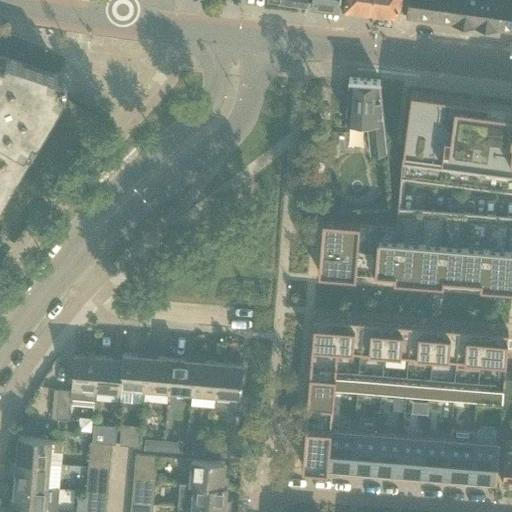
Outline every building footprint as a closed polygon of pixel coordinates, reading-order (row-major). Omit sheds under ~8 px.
[(342,0),(341,5),(396,13),(398,0),(342,0)] [(407,0),(405,14),(428,17),(429,0),(407,0)] [(429,0),(428,17),(450,20),(452,0),(429,0)] [(452,0),(450,20),(473,23),(475,0),(452,0)] [(475,0),(473,23),(495,27),(499,0),(475,0)] [(511,0),(499,0),(495,27),(511,28),(511,0)] [(0,139),(29,156),(65,94),(59,90),(57,87),(55,82),(57,75),(0,56),(0,139)] [(348,87),(346,121),(366,122),(369,150),(385,150),(383,133),(382,133),(383,123),(381,101),(381,98),(380,95),(379,81),(379,80),(350,77),(349,77),(348,87)] [(407,115),(401,158),(509,173),(510,164),(511,164),(511,109),(486,106),(487,100),(484,100),(472,98),(410,90),(408,105),(416,106),(414,116),(407,115)] [(0,205),(12,185),(17,188),(19,183),(22,179),(17,176),(29,156),(0,139),(0,205)] [(339,181),(338,203),(352,203),(353,201),(349,201),(350,182),(339,181)] [(322,218),(320,247),(346,249),(348,231),(368,233),(369,222),(322,218)] [(320,247),(318,271),(366,275),(366,274),(365,274),(368,233),(348,231),(346,249),(320,247)] [(371,274),(371,276),(374,276),(396,278),(399,237),(377,235),(374,275),(371,274)] [(399,237),(396,278),(418,280),(420,258),(421,241),(411,241),(411,238),(399,237)] [(420,258),(418,280),(440,281),(443,241),(433,240),(433,242),(421,241),(420,258)] [(443,241),(440,281),(461,283),(463,261),(464,247),(464,245),(453,244),(453,242),(443,241)] [(463,261),(461,283),(482,285),(486,244),(475,243),(475,246),(464,245),(464,247),(463,261)] [(486,244),(482,285),(504,287),(506,264),(507,250),(507,248),(496,248),(496,245),(486,244)] [(314,315),(309,371),(311,371),(311,370),(336,372),(337,353),(340,317),(314,315)] [(340,317),(337,353),(360,354),(360,350),(363,319),(340,317)] [(363,319),(360,350),(384,352),(387,321),(363,319)] [(384,352),(384,356),(408,358),(408,354),(410,323),(402,322),(387,321),(384,352)] [(410,323),(408,354),(432,355),(434,325),(410,323)] [(432,355),(432,360),(455,362),(458,327),(434,325),(432,355)] [(455,362),(455,367),(479,369),(479,364),(482,329),(458,327),(455,362)] [(482,329),(479,364),(505,366),(506,349),(508,331),(482,329)] [(94,400),(95,389),(98,355),(74,353),(70,390),(58,389),(55,419),(69,420),(71,398),(94,400)] [(121,357),(98,355),(95,389),(119,391),(122,353),(121,357)] [(146,355),(122,353),(119,391),(118,401),(143,403),(144,389),(146,355)] [(170,357),(146,355),(144,389),(167,391),(170,357)] [(194,359),(170,357),(167,391),(191,393),(194,359)] [(218,361),(194,359),(191,393),(215,395),(218,361)] [(243,363),(218,361),(215,395),(214,407),(228,408),(227,413),(244,414),(246,396),(240,395),(243,363)] [(308,388),(305,425),(329,427),(331,427),(334,390),(335,378),(310,376),(310,388),(308,388)] [(335,378),(334,390),(341,391),(342,379),(335,378)] [(342,379),(341,391),(349,392),(350,379),(342,379)] [(350,379),(349,392),(356,392),(357,380),(350,379)] [(357,380),(356,392),(363,393),(364,380),(357,380)] [(364,380),(363,393),(370,393),(371,381),(364,380)] [(371,381),(370,393),(377,394),(378,381),(371,381)] [(378,381),(377,394),(390,395),(391,383),(378,381)] [(391,383),(390,395),(402,396),(403,383),(391,383)] [(403,383),(402,396),(415,397),(416,385),(403,383)] [(416,385),(415,397),(427,398),(428,386),(416,385)] [(428,386),(427,398),(440,399),(441,387),(428,386)] [(441,387),(440,399),(452,400),(453,388),(441,387)] [(453,388),(452,400),(465,401),(466,389),(453,388)] [(466,389),(465,401),(477,402),(478,390),(466,389)] [(478,390),(477,402),(490,403),(491,391),(478,390)] [(491,391),(490,403),(502,404),(503,392),(491,391)] [(24,413),(20,423),(31,427),(32,426),(35,417),(28,414),(26,414),(24,413)] [(277,422),(277,434),(288,435),(289,423),(277,422)] [(93,424),(92,442),(111,444),(115,444),(115,443),(116,426),(93,424)] [(305,425),(302,466),(325,468),(329,427),(305,425)] [(329,427),(325,468),(349,470),(352,429),(331,427),(329,427)] [(447,436),(444,478),(470,480),(473,438),(474,429),(448,427),(447,436)] [(352,429),(349,470),(373,472),(376,431),(352,429)] [(376,431),(373,472),(396,474),(400,433),(376,431)] [(400,433),(396,474),(420,476),(423,434),(400,433)] [(423,434),(420,476),(444,478),(447,436),(423,434)] [(120,445),(135,446),(139,447),(140,437),(121,435),(120,445)] [(17,436),(15,460),(49,463),(50,450),(62,451),(63,439),(17,436)] [(473,438),(470,480),(495,482),(499,441),(473,438)] [(144,447),(144,448),(163,450),(164,441),(144,439),(144,447)] [(511,440),(505,440),(501,482),(511,483),(511,440)] [(164,441),(163,450),(182,451),(183,442),(164,441)] [(89,442),(87,466),(109,468),(111,444),(92,442),(89,442)] [(193,444),(192,452),(210,454),(211,445),(193,444)] [(211,445),(210,454),(230,455),(231,447),(211,445)] [(135,454),(133,479),(154,481),(156,456),(135,454)] [(191,459),(189,484),(226,487),(226,486),(222,486),(224,462),(191,459)] [(15,460),(13,484),(47,487),(49,463),(15,460)] [(87,466),(85,490),(107,492),(109,468),(87,466)] [(133,479),(131,503),(152,505),(154,481),(133,479)] [(189,484),(180,483),(182,493),(182,495),(183,498),(182,507),(224,510),(226,487),(222,486),(189,484)] [(13,484),(11,508),(57,511),(59,488),(47,487),(13,484)] [(85,490),(83,511),(105,511),(107,492),(85,490)] [(131,503),(129,511),(151,511),(152,505),(131,503)]
